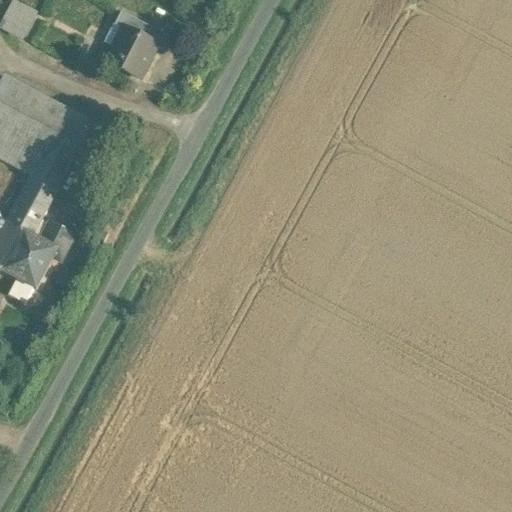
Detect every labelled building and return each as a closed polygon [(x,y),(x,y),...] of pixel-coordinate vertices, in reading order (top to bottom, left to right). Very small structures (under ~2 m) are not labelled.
[(36,17),(13,5),(2,26),(25,38),(36,17)] [(170,38),(121,13),(115,26),(124,31),(125,29),(157,46),(156,48),(163,51),(170,38)] [(157,46),(125,29),(124,31),(115,26),(114,25),(104,44),(114,49),(107,64),(139,80),(156,48),(157,46)] [(92,126),(4,79),(0,86),(0,158),(32,175),(59,189),(92,126)] [(59,189),(32,175),(10,218),(9,217),(6,223),(23,232),(33,237),(59,189)] [(0,271),(2,272),(23,232),(6,223),(1,220),(0,221),(0,271)] [(33,237),(23,232),(2,272),(1,273),(16,281),(8,297),(25,306),(34,290),(36,292),(53,260),(60,263),(75,237),(50,224),(41,241),(33,237)] [(108,235),(89,225),(83,235),(103,245),(108,235)]
